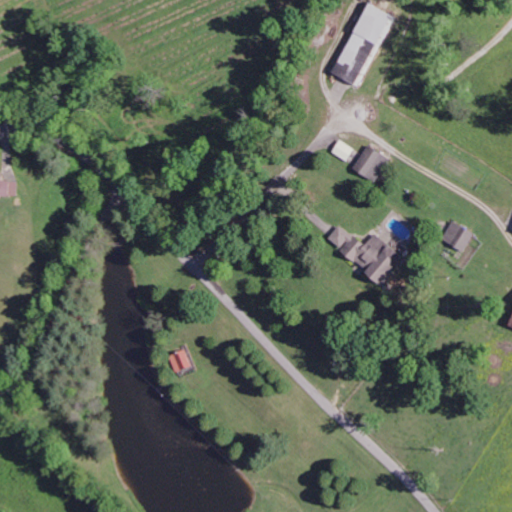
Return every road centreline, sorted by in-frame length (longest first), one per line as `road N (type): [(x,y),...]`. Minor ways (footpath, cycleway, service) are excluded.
road 1 (residential): [(435,511),(110,181),(62,139),(0,123)]
road 2 (residential): [(126,196),(35,375),(19,391),(0,391)]
